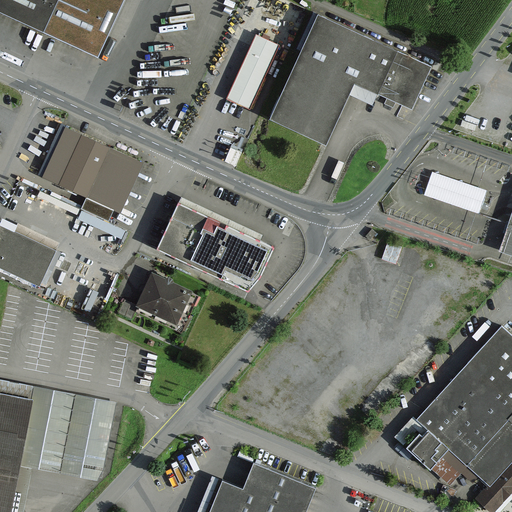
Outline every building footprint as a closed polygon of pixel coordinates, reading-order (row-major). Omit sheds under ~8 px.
[(0,0),(0,13),(96,58),(122,0),(0,0)] [(319,14),(270,121),(326,147),(356,85),(412,111),(433,67),(319,14)] [(278,45),(258,36),(230,99),(250,108),(278,45)] [(142,165),(66,129),(43,177),(119,213),(142,165)] [(486,191),(432,172),(424,195),(479,213),(486,191)] [(248,294),(258,282),(273,249),(177,206),(156,252),(248,294)] [(511,213),(500,249),(511,252),(511,213)] [(119,242),(77,222),(69,237),(112,257),(119,242)] [(55,253),(0,226),(0,267),(39,286),(55,253)] [(396,263),(403,246),(389,241),(383,258),(396,263)] [(195,297),(155,278),(140,310),(180,330),(195,297)] [(132,317),(138,304),(126,299),(120,312),(132,317)] [(418,432),(405,446),(421,460),(448,485),(466,465),(487,484),(475,497),(492,511),(493,511),(511,491),(511,333),(502,325),(416,420),(426,428),(420,434),(418,432)] [(33,415),(24,464),(106,480),(121,401),(0,378),(0,390),(37,397),(33,415)] [(0,511),(15,511),(24,464),(33,415),(37,397),(0,390),(0,511)] [(304,511),(314,489),(252,463),(241,489),(220,480),(206,511),(304,511)]
